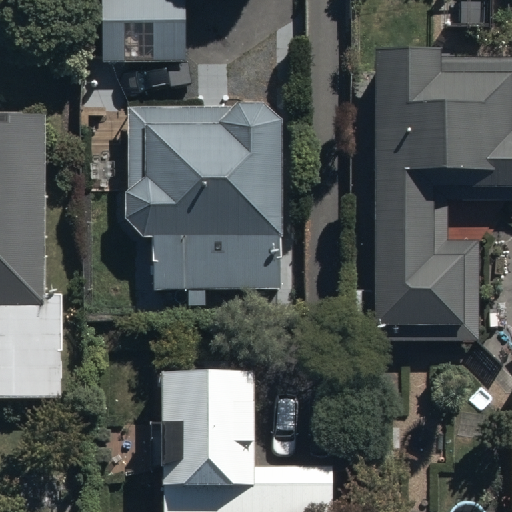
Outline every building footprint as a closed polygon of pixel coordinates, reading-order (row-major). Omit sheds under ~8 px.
[(181,0),(96,0),(97,62),(182,62),(181,0)] [(436,39),(366,39),(365,332),(475,332),(476,238),(450,238),(450,198),(511,198),(511,51),(436,51),(436,39)] [(261,96),(124,100),(125,183),(124,184),(124,186),(123,188),(122,189),(122,191),(122,193),(122,194),(121,196),(121,198),(121,200),(121,201),(122,203),(122,205),(122,206),(123,208),(123,210),(124,211),(124,213),(125,214),(126,216),(127,217),(128,219),(129,220),(130,222),(131,223),(132,224),(133,225),(135,226),(136,227),(137,228),(139,229),(141,230),(142,231),(144,231),(145,232),(145,288),(182,288),(183,302),(208,302),(208,284),(279,284),(279,113),(261,96)] [(0,394),(62,395),(61,286),(44,286),(43,114),(0,114),(0,394)] [(252,361),(158,362),(158,511),(328,511),(329,459),(253,459),(252,361)]
